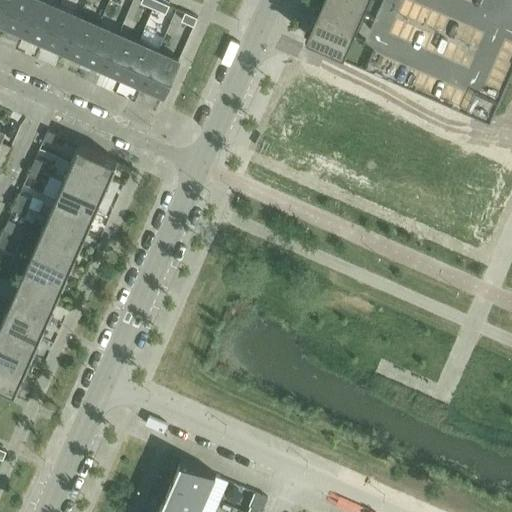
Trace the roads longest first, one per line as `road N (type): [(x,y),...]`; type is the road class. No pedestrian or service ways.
road 1 (residential): [(391,511),(104,385)]
road 2 (unclassified): [(104,385),(201,166)]
road 3 (residential): [(475,130),(258,35)]
road 4 (residential): [(201,166),(0,78)]
road 5 (unclassified): [(201,166),(258,35)]
road 6 (unclassified): [(47,511),(104,385)]
